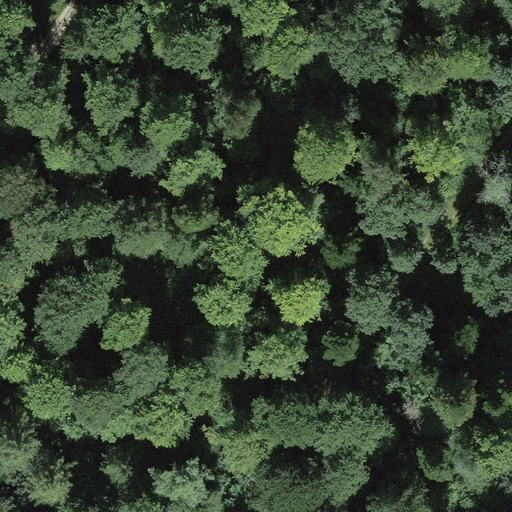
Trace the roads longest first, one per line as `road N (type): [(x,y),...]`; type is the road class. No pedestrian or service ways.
road 1 (track): [(511,138),(238,511)]
road 2 (track): [(79,0),(0,115)]
